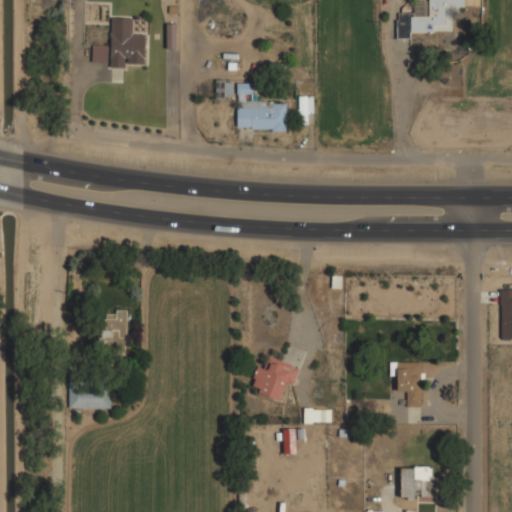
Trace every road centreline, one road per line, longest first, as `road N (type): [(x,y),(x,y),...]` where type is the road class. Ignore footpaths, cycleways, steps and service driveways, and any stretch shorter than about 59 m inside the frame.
road 1 (primary): [(0,188),(236,225),(470,230)]
road 2 (primary): [(470,195),(218,189),(0,155)]
road 3 (residential): [(470,195),(479,511)]
